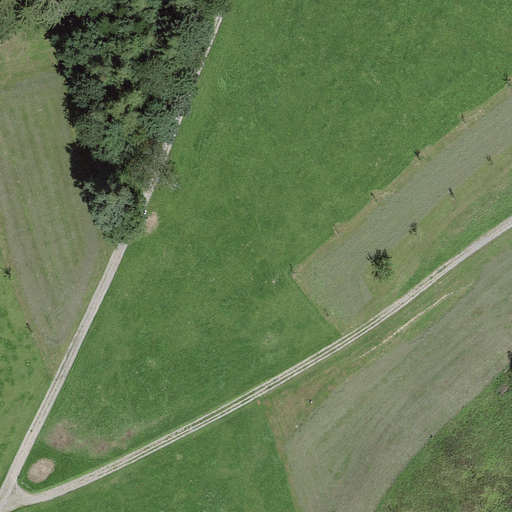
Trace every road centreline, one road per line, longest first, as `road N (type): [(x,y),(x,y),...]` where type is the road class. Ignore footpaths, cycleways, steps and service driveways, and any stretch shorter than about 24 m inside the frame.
road 1 (track): [(511,224),(365,330),(261,391),(122,463),(42,497),(0,505)]
road 2 (track): [(225,0),(112,267)]
road 3 (track): [(0,504),(112,267)]
